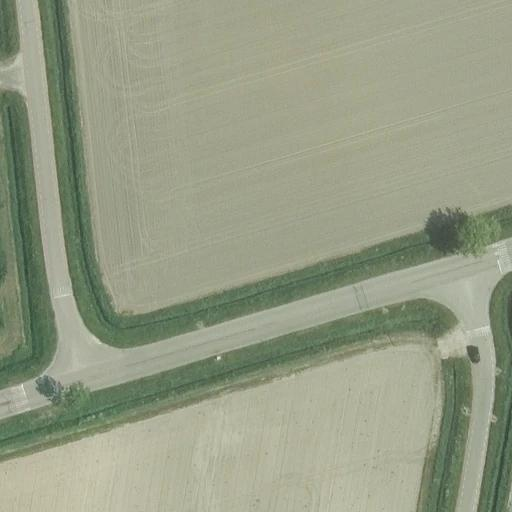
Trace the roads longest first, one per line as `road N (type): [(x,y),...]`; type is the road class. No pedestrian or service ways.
road 1 (tertiary): [(82,380),(461,269)]
road 2 (tertiary): [(82,380),(52,250),(25,0)]
road 3 (unclassified): [(465,511),(483,368),(461,269)]
